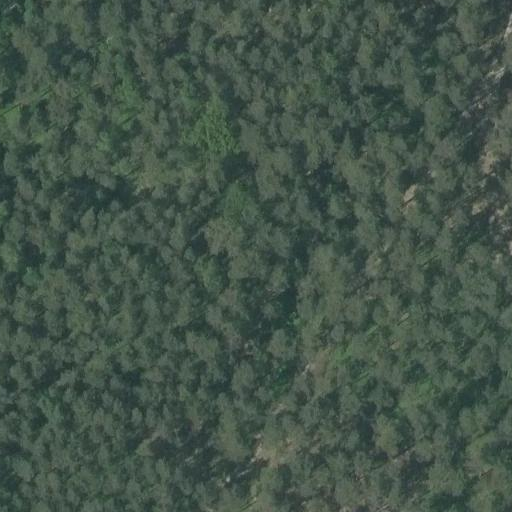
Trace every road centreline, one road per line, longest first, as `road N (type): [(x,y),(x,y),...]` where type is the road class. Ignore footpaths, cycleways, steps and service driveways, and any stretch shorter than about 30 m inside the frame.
road 1 (track): [(201,511),(484,112),(511,21)]
road 2 (track): [(484,112),(497,205),(511,244)]
